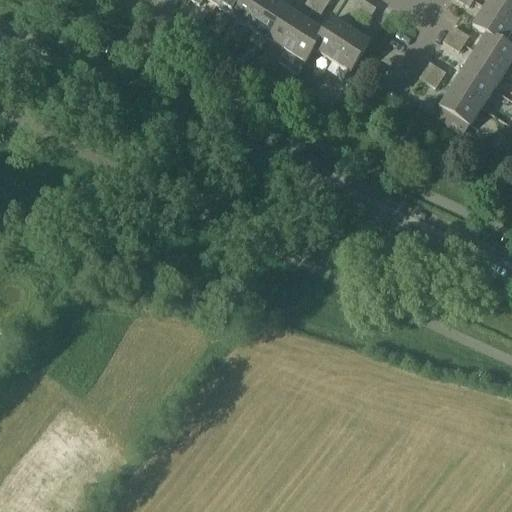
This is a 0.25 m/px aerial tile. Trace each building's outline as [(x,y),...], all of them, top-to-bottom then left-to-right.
[(203,2),(211,7),(215,0),(191,0),(189,3),(198,8),(203,2)] [(215,0),(211,7),(229,18),(240,0),(215,0)] [(250,31),(269,0),(268,0),(240,0),(229,18),(250,31)] [(268,43),(288,12),(269,0),(250,31),(268,43)] [(309,0),(306,6),(313,11),(319,1),(319,0),(309,0)] [(327,0),(319,0),(319,1),(313,11),(322,16),(331,2),(327,0)] [(472,2),(468,0),(455,0),(468,8),(472,2)] [(511,26),(511,1),(510,0),(489,0),(484,9),(511,26)] [(359,21),(368,7),(361,3),(352,16),(359,21)] [(368,7),(359,21),(366,26),(375,12),(368,7)] [(503,47),(511,33),(511,26),(484,9),(472,28),(503,47)] [(284,53),(304,22),(288,12),(268,43),(284,53)] [(313,53),(323,34),(304,22),(284,53),(304,66),(313,53)] [(332,65),(351,34),(331,22),(323,34),(313,53),(319,57),(332,65)] [(511,63),(511,53),(503,47),(472,28),(472,29),(485,37),(474,55),(505,74),(511,63)] [(447,38),(465,49),(469,45),(450,32),(447,38)] [(351,34),(332,65),(350,76),(369,46),(351,34)] [(462,55),(465,49),(447,38),(444,43),(462,55)] [(494,92),(505,74),(474,55),(463,72),(494,92)] [(424,74),(441,85),(444,80),(427,68),(424,74)] [(482,111),(494,92),(463,72),(451,91),(482,111)] [(437,91),(441,85),(424,74),(420,80),(437,91)] [(463,140),(470,130),(482,111),(451,91),(432,121),(463,140)]
